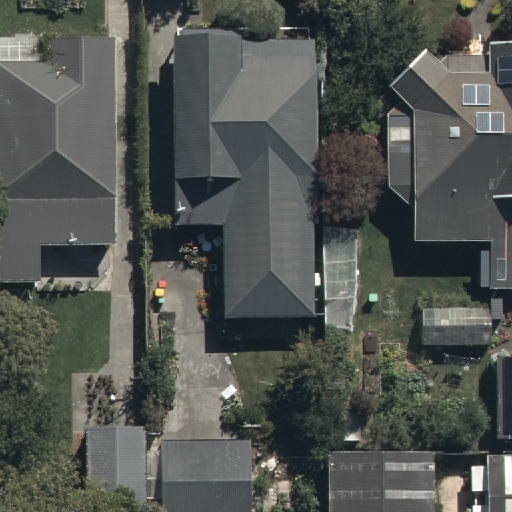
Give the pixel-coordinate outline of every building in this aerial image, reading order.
[(167,18),(170,209),(219,208),(220,304),(311,303),(307,29),(237,30),(237,18),(167,18)] [(0,50),(0,274),(39,275),(39,231),(114,232),(116,21),(46,20),(46,51),(0,50)] [(487,239),(487,287),(511,286),(511,33),(481,34),(482,52),(431,54),(418,40),(382,79),(408,103),(408,109),(385,109),(385,185),(409,205),(409,239),(487,239)] [(490,303),(419,301),(419,337),(489,338),(490,303)] [(511,344),(495,345),(494,425),(511,424),(511,344)] [(117,511),(143,511),(142,416),(86,417),(87,501),(117,500),(117,511)] [(252,429),(158,431),(159,511),(219,511),(254,511),(252,429)] [(438,511),(438,438),(323,438),(323,511),(438,511)] [(511,511),(511,454),(509,455),(477,455),(476,511),(511,511)]
